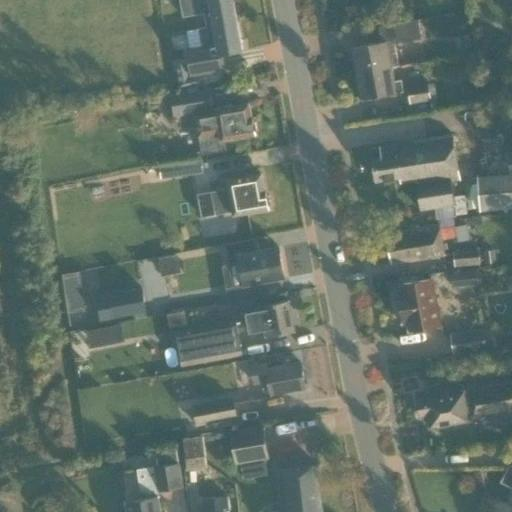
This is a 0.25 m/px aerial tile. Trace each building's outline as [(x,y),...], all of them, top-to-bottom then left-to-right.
[(207,26),(238,21),(233,0),(181,0),(184,14),(205,11),(207,26)] [(393,67),(400,65),(396,43),(424,37),(420,19),(381,26),(384,42),(349,48),(354,74),(393,67)] [(238,21),(207,26),(207,27),(199,28),(202,47),(188,49),(192,75),(224,69),(222,54),(243,50),(238,21)] [(189,79),(186,63),(175,65),(179,87),(197,84),(196,78),(189,79)] [(393,67),(354,74),(358,100),(405,92),(403,79),(395,81),(393,67)] [(479,82),(464,84),(466,99),(481,97),(479,82)] [(431,100),(428,83),(407,87),(410,104),(431,100)] [(173,109),(174,115),(213,108),(209,89),(171,96),(173,109)] [(249,102),(202,111),(197,111),(200,131),(204,153),(224,150),(222,141),(256,135),(255,132),(257,129),(256,121),(252,119),(249,102)] [(427,207),(469,202),(462,132),(381,141),(385,180),(423,176),(427,207)] [(159,165),(161,178),(204,173),(202,159),(159,165)] [(511,171),(486,173),(488,208),(511,206),(511,171)] [(234,216),(269,209),(269,208),(271,204),(270,196),(265,194),(262,175),(228,181),(229,189),(198,194),(202,217),(233,212),(234,216)] [(440,225),(431,226),(394,233),(394,237),(389,238),(394,262),(411,259),(411,261),(445,254),(442,236),(455,235),(455,217),(439,218),(440,225)] [(257,252),(255,240),(226,245),(230,266),(240,264),(244,286),(286,279),(280,247),(257,252)] [(495,250),(484,251),(486,264),(496,263),(495,250)] [(178,254),(158,258),(162,277),(182,273),(178,254)] [(454,273),(455,288),(479,285),(477,270),(454,273)] [(411,331),(431,328),(441,326),(434,283),(433,279),(429,279),(402,284),(404,292),(399,293),(404,324),(409,323),(411,331)] [(142,287),(94,297),(98,322),(147,313),(142,287)] [(295,331),(290,301),(266,305),(267,310),(234,316),(235,320),(175,331),(182,367),(243,356),(238,328),(250,326),(251,332),(265,329),(266,336),(295,331)] [(122,323),(84,330),(88,348),(125,342),(122,323)] [(451,334),(454,355),(486,350),(483,329),(451,334)] [(306,388),(301,362),(269,368),(268,363),(253,366),(256,384),(271,381),(273,394),(306,388)] [(511,382),(431,397),(418,399),(421,416),(429,415),(431,428),(482,419),(484,430),(511,425),(511,382)] [(237,418),(233,397),(193,405),(197,426),(237,418)] [(269,458),(264,425),(231,430),(236,464),(269,458)] [(185,440),(186,452),(199,451),(199,439),(185,440)] [(179,463),(177,450),(155,454),(157,466),(138,469),(142,498),(126,500),(127,511),(162,511),(159,491),(184,487),(181,463),(179,463)] [(323,511),(318,465),(283,469),(287,511),(323,511)] [(225,511),(229,511),(228,496),(203,498),(204,511),(225,511)]
